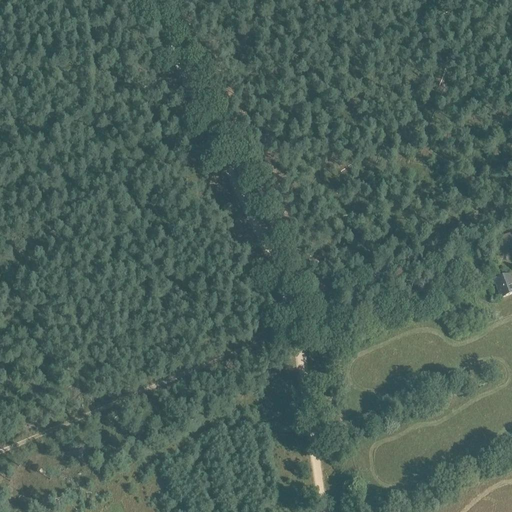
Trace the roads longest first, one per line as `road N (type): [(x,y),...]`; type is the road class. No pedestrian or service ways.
road 1 (track): [(144,0),(277,275),(320,511)]
road 2 (track): [(289,329),(0,449)]
